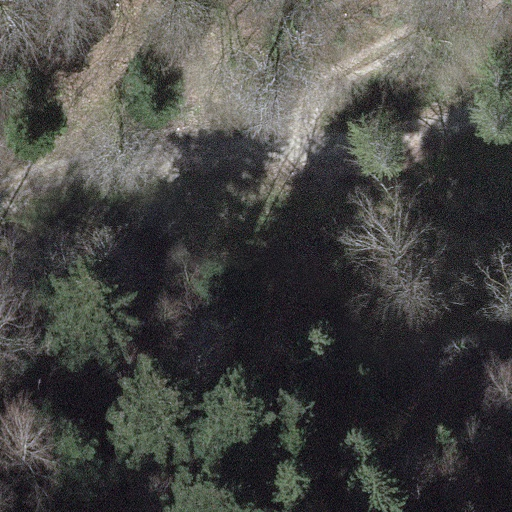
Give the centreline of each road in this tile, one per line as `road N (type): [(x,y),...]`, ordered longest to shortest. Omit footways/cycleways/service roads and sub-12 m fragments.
road 1 (track): [(0,193),(264,139),(392,42),(482,0)]
road 2 (track): [(511,97),(412,122),(264,139)]
